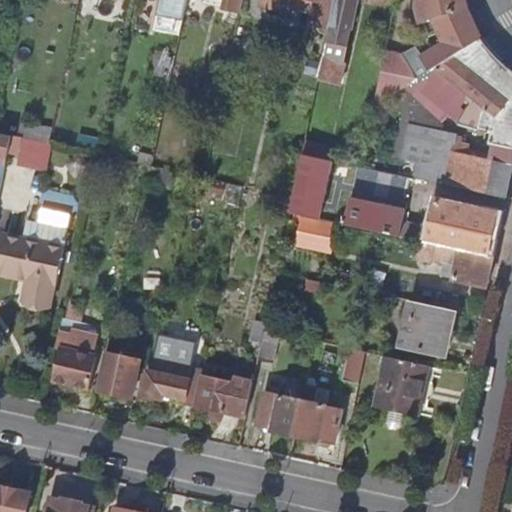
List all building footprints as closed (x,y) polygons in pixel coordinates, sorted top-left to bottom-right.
[(180,35),(187,1),(183,0),(161,0),(155,30),(180,35)] [(241,13),(243,0),(213,0),(215,0),(214,7),(241,13)] [(336,0),(263,0),(262,6),(280,10),(282,0),(313,0),(311,11),(333,16),(336,0)] [(338,84),(356,0),(336,0),(333,16),(319,80),(338,84)] [(437,68),(481,40),(478,36),(474,29),(473,27),(472,24),(469,17),(467,11),(465,3),(463,0),(417,0),(416,9),(425,24),(437,17),(446,44),(443,46),(440,43),(422,55),(415,44),(401,53),(386,49),(374,102),(380,104),(423,77),(437,68)] [(511,73),(508,70),(503,66),(502,65),(498,62),(491,54),(486,48),(482,42),(481,40),(437,68),(462,90),(486,110),(482,114),(479,129),(491,132),(488,144),(493,145),(489,160),(466,155),(469,146),(454,143),(452,152),(446,151),(439,184),(506,199),(511,171),(511,73)] [(450,103),(462,90),(437,68),(423,77),(450,103)] [(49,145),(52,130),(21,124),(18,138),(21,139),(49,145)] [(439,184),(446,151),(452,152),(454,143),(455,137),(423,130),(413,178),(439,184)] [(7,152),(11,137),(0,134),(0,176),(2,177),(7,152)] [(18,155),(21,139),(18,138),(11,137),(7,152),(18,155)] [(404,220),(413,178),(362,167),(302,155),(293,197),(290,213),(370,230),(374,214),(404,220)] [(489,256),(497,216),(431,202),(425,230),(423,242),(438,245),(489,256)] [(53,288),(66,230),(30,222),(24,228),(21,227),(18,239),(1,235),(0,242),(0,276),(23,281),(18,302),(47,308),(51,288),(53,288)] [(423,242),(425,230),(396,224),(395,228),(382,225),(380,232),(423,242)] [(487,288),(494,258),(489,256),(438,245),(434,260),(457,265),(454,280),(487,288)] [(442,355),(451,311),(409,301),(400,346),(442,355)] [(289,336),(292,325),(266,319),(264,331),(281,334),(289,336)] [(197,402),(202,377),(203,371),(167,363),(174,333),(158,330),(143,395),(163,400),(164,395),(197,402)] [(274,367),(281,334),(264,331),(257,363),(274,367)] [(88,388),(98,344),(58,335),(54,354),(58,354),(52,380),(88,388)] [(359,384),(366,353),(350,350),(344,380),(359,384)] [(131,398),(140,361),(106,353),(98,391),(131,398)] [(418,415),(429,367),(388,358),(377,406),(418,415)] [(245,417),(253,382),(234,379),(233,383),(202,377),(197,402),(196,406),(212,409),(211,413),(212,416),(213,419),(214,421),(217,421),(219,420),(221,418),(223,412),(245,417)] [(295,437),(305,387),(294,384),(291,399),(264,393),(256,426),(272,429),(271,431),(295,437)] [(334,446),(342,410),(314,403),(317,387),(306,384),(305,387),(295,437),(334,446)] [(0,511),(26,511),(30,495),(0,487),(0,511)] [(92,511),(94,509),(51,500),(48,511),(92,511)]
